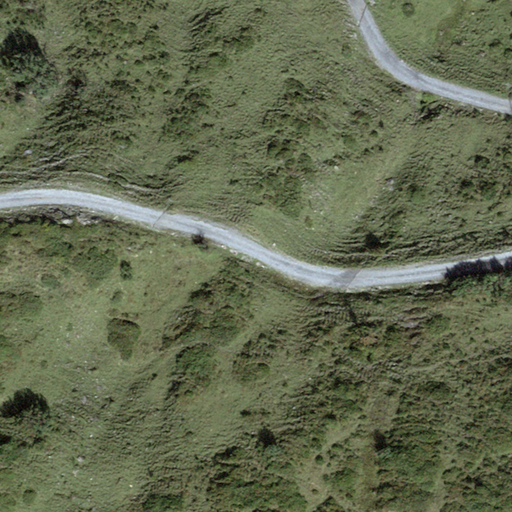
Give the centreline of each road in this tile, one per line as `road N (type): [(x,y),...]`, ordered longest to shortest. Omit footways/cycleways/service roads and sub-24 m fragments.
road 1 (track): [(0,202),(47,198),(228,244),(331,283),(511,258)]
road 2 (track): [(511,112),(465,102),(391,66),(350,0)]
